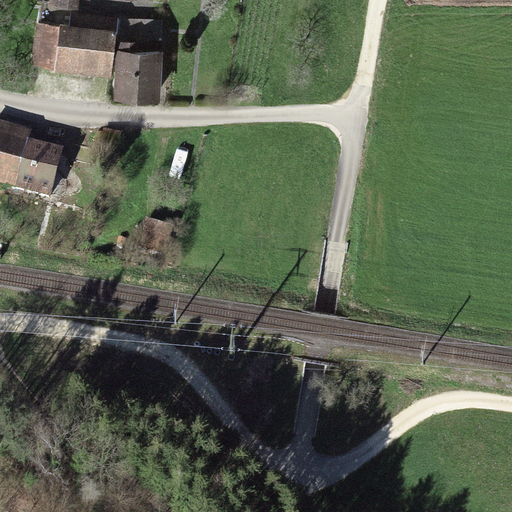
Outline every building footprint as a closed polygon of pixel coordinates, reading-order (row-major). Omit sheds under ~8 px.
[(115,27),(60,20),(59,27),(56,68),(56,70),(111,74),(115,27)] [(30,66),(56,68),(59,27),(32,23),(30,66)] [(121,38),(117,91),(154,93),(157,40),(121,38)] [(0,129),(0,190),(10,194),(13,185),(48,195),(59,158),(24,148),(27,138),(0,129)] [(117,138),(93,132),(91,139),(115,145),(117,138)] [(165,228),(144,226),(139,257),(161,260),(165,228)]
